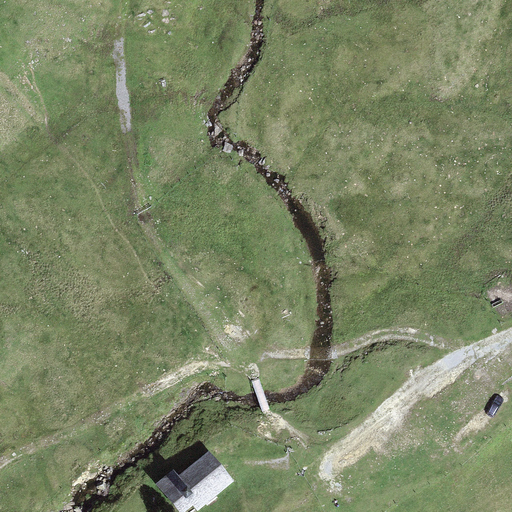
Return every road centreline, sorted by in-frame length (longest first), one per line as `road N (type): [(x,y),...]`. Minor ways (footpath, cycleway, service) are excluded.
road 1 (track): [(246,357),(196,301),(147,218),(118,82),(120,0)]
road 2 (track): [(246,357),(190,375),(0,469)]
road 3 (track): [(511,334),(436,369),(321,457)]
road 4 (track): [(459,356),(405,333),(321,354),(246,357)]
